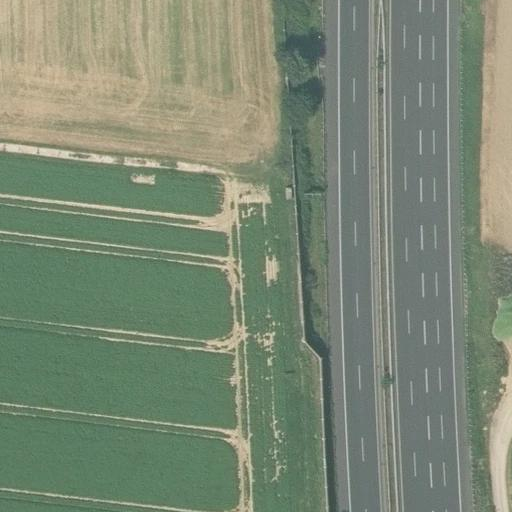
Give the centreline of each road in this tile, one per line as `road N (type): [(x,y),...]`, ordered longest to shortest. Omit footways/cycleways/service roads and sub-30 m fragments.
road 1 (motorway): [(431,511),(419,155),(423,0)]
road 2 (motorway): [(355,0),(367,511)]
road 3 (track): [(0,144),(258,173)]
